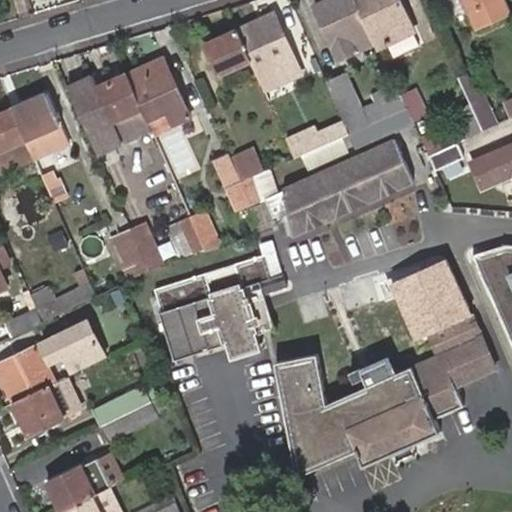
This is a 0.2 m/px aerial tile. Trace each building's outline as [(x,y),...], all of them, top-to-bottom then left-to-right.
[(369,30),(355,0),(334,0),(317,8),(339,60),(357,52),(351,39),(369,30)] [(376,44),(377,47),(386,42),(392,56),(420,43),(398,0),(355,0),(369,30),(376,44)] [(458,0),(474,32),(508,17),(499,0),(458,0)] [(250,60),(253,65),(267,59),(272,70),(295,59),(274,13),(237,29),(250,60)] [(250,60),(237,29),(204,44),(217,74),(250,60)] [(357,52),(376,44),(369,30),(351,39),(357,52)] [(165,76),(170,74),(163,58),(158,60),(165,76)] [(142,108),(148,122),(168,114),(173,126),(189,120),(170,74),(165,76),(158,60),(127,75),(142,108)] [(341,113),(351,135),(406,111),(399,94),(364,109),(358,93),(353,95),(343,73),(326,80),(341,113)] [(142,108),(127,75),(98,88),(93,75),(84,79),(114,146),(122,143),(113,121),(142,108)] [(84,79),(68,86),(97,153),(114,146),(84,79)] [(470,107),(482,133),(499,126),(485,96),(477,99),(468,80),(460,84),(470,107)] [(399,94),(406,111),(411,121),(426,115),(414,88),(399,94)] [(47,93),(14,108),(27,138),(33,152),(36,157),(69,142),(47,93)] [(455,113),(467,141),(482,133),(470,107),(455,113)] [(0,150),(27,138),(14,108),(0,113),(0,150)] [(148,122),(142,108),(113,121),(122,143),(152,130),(148,122)] [(351,135),(349,136),(355,149),(357,153),(414,128),(411,121),(406,111),(351,135)] [(351,135),(341,113),(324,120),(332,142),(345,138),(346,137),(349,136),(351,135)] [(288,141),(294,155),(324,142),(317,128),(288,141)] [(349,136),(346,137),(345,138),(350,150),(355,149),(349,136)] [(27,138),(0,150),(0,166),(33,152),(27,138)] [(320,177),(286,191),(273,197),(265,200),(272,219),(285,214),(289,212),(294,237),(331,221),(339,218),(344,216),(369,204),(414,184),(395,143),(350,164),(349,164),(320,177)] [(429,159),(435,173),(463,160),(456,146),(429,159)] [(511,147),(472,166),(484,190),(511,178),(511,147)] [(252,178),(264,173),(255,155),(247,159),(244,152),(228,159),(240,184),(252,178)] [(224,190),(240,184),(228,159),(214,165),(224,190)] [(264,173),(252,178),(262,201),(265,200),(273,197),(265,173),(264,173)] [(252,178),(240,184),(249,207),(262,201),(252,178)] [(240,184),(224,190),(233,213),(249,207),(240,184)] [(202,242),(204,246),(218,239),(206,212),(191,218),(202,242)] [(194,245),(202,242),(191,218),(184,221),(194,245)] [(131,230),(147,267),(162,261),(146,224),(131,230)] [(137,278),(150,272),(147,267),(131,230),(120,235),(125,249),(137,278)] [(113,238),(131,280),(137,278),(125,249),(120,235),(113,238)] [(511,243),(507,244),(473,253),(511,345),(511,243)] [(0,294),(8,290),(1,273),(14,268),(5,248),(0,250),(0,294)] [(262,351),(258,336),(280,330),(271,302),(269,296),(289,290),(284,276),(273,279),(271,275),(283,272),(278,254),(266,258),(237,266),(239,273),(243,288),(215,297),(210,282),(207,275),(156,290),(163,313),(161,314),(175,360),(227,344),(229,349),(232,359),(262,351)] [(449,258),(391,282),(415,339),(430,333),(467,317),(473,315),(449,258)] [(210,282),(239,273),(237,266),(207,275),(210,282)] [(43,323),(97,297),(86,271),(78,275),(85,289),(56,302),(49,287),(46,289),(31,296),(37,310),(43,323)] [(31,296),(46,289),(42,281),(27,289),(31,296)] [(107,316),(129,305),(120,285),(116,288),(98,296),(107,316)] [(6,324),(12,337),(43,323),(37,310),(6,324)] [(279,360),(275,360),(298,479),(356,453),(362,466),(376,460),(389,455),(401,449),(440,430),(435,417),(467,405),(459,384),(495,370),(473,315),(467,317),(430,333),(440,356),(398,374),(371,386),(368,387),(327,405),(317,352),(313,353),(313,357),(280,363),(279,360)] [(89,316),(36,343),(48,366),(63,359),(72,375),(110,356),(89,316)] [(0,361),(0,376),(14,404),(56,383),(48,366),(36,343),(0,361)] [(368,387),(398,374),(390,354),(364,365),(349,371),(353,382),(363,377),(368,387)] [(56,383),(14,404),(31,435),(64,420),(63,417),(81,408),(66,379),(56,383)] [(93,410),(101,427),(151,402),(144,386),(93,410)] [(156,411),(171,403),(167,394),(151,402),(101,427),(108,443),(160,418),(156,411)] [(49,485),(62,511),(64,511),(94,497),(125,481),(112,455),(100,461),(100,460),(49,485)] [(100,511),(94,497),(64,511),(100,511)] [(153,511),(181,511),(176,501),(153,511)]
